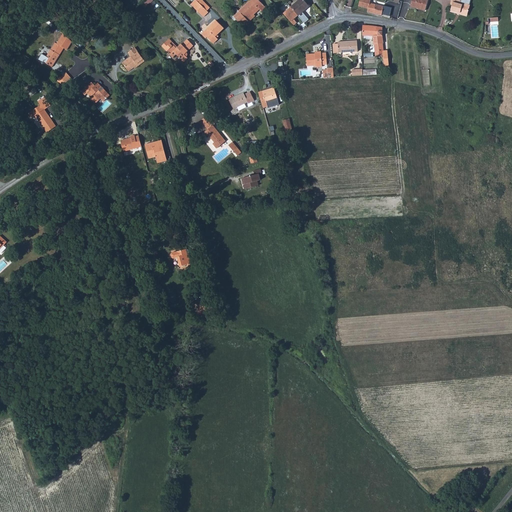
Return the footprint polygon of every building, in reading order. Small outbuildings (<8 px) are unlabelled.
[(153,0),(148,0),(142,4),(145,8),(155,2),(153,0)] [(239,12),(234,17),(242,26),(245,24),(248,21),(247,19),(253,14),(258,9),(262,12),(266,8),(262,4),(259,1),(258,0),(251,0),(250,1),(239,12)] [(302,0),(298,0),(290,8),(298,16),(303,11),(308,6),(302,0)] [(370,0),(359,0),(358,6),(368,9),(368,12),(375,14),(382,15),(382,14),(390,16),(392,7),(383,5),(383,6),(370,3),(370,0)] [(410,0),(409,5),(413,7),(418,8),(418,7),(420,8),(419,8),(424,10),(427,0),(410,0)] [(453,11),(455,12),(456,10),(467,14),(470,4),(461,1),(461,0),(451,0),(451,3),(452,4),(450,11),(453,11)] [(197,1),(192,6),(202,16),(207,12),(197,1)] [(231,14),(234,17),(239,12),(236,9),(231,14)] [(213,22),(201,33),(206,38),(207,36),(213,42),(215,40),(217,38),(215,36),(223,27),(215,20),(213,22)] [(383,36),(382,27),(373,26),(363,26),(362,35),(373,36),(373,39),(375,49),(375,52),(384,51),(382,36),(383,36)] [(72,45),(63,37),(57,47),(55,45),(46,59),(43,64),(47,67),(51,70),(63,52),(66,54),(72,45)] [(174,45),(175,45),(169,39),(162,46),(167,51),(168,51),(170,54),(173,57),(176,55),(184,62),(186,60),(188,59),(186,57),(187,57),(187,56),(187,55),(187,54),(187,53),(187,52),(194,46),(188,40),(182,44),(178,48),(177,48),(174,45)] [(337,40),(337,42),(337,51),(341,51),(349,51),(357,51),(357,40),(337,40)] [(133,69),(136,67),(135,66),(137,64),(138,65),(139,66),(146,60),(135,47),(128,53),(132,57),(124,63),(130,71),(133,69)] [(322,65),(322,64),(322,60),(327,60),(326,53),(321,53),(321,52),(315,52),(316,54),(311,55),(307,55),(308,65),(316,65),(316,66),(322,65)] [(43,64),(46,59),(43,57),(41,61),(39,61),(38,62),(39,63),(42,65),(43,64)] [(323,71),(323,78),(334,78),(333,68),(326,69),(326,70),(323,71)] [(62,78),(68,84),(73,79),(67,73),(62,78)] [(88,87),(87,86),(79,93),(83,98),(85,96),(89,100),(93,95),(95,97),(93,99),(96,102),(98,100),(100,103),(103,100),(106,97),(101,92),(98,94),(96,93),(99,90),(95,85),(92,88),(90,86),(88,87)] [(264,89),(259,90),(264,106),(269,104),(268,101),(278,98),(275,86),(272,87),(269,88),(270,89),(264,91),(264,89)] [(243,92),(228,99),(232,108),(234,107),(247,101),(248,103),(254,100),(250,91),(247,92),(244,93),(243,92)] [(50,105),(45,98),(37,101),(40,105),(31,111),(34,115),(36,119),(39,123),(42,128),(51,123),(51,122),(43,110),(50,105)] [(207,114),(198,121),(201,124),(202,122),(207,128),(203,132),(205,135),(207,134),(213,141),(211,143),(215,148),(221,143),(225,140),(218,132),(212,125),(214,123),(207,114)] [(292,129),(289,117),(282,119),(285,131),(292,129)] [(53,127),(51,123),(42,128),(45,132),(53,127)] [(142,146),(139,136),(136,137),(135,135),(131,136),(131,138),(121,141),(124,151),(132,149),(140,147),(142,146)] [(146,144),(147,151),(150,150),(151,154),(156,152),(157,156),(159,162),(163,160),(168,159),(163,140),(154,143),(153,142),(146,144)] [(230,146),(239,157),(243,153),(234,142),(230,146)] [(245,181),(243,181),(245,187),(258,183),(257,179),(259,178),(257,172),(260,171),(259,167),(252,170),(253,173),(248,174),(244,176),(245,181)] [(186,247),(176,250),(177,256),(178,260),(180,265),(184,264),(187,263),(189,268),(190,268),(191,267),(192,266),(192,265),(192,263),(190,262),(186,247)] [(214,303),(198,307),(200,315),(216,311),(214,303)]
